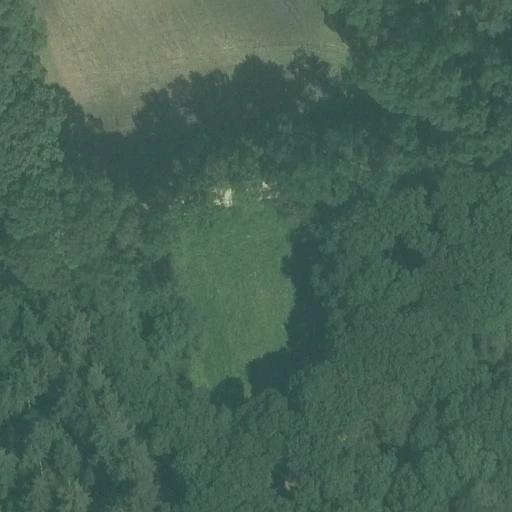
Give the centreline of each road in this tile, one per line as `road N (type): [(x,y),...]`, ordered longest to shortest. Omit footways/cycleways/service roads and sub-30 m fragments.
road 1 (track): [(511,136),(0,236)]
road 2 (track): [(175,511),(85,230),(32,159),(0,94)]
